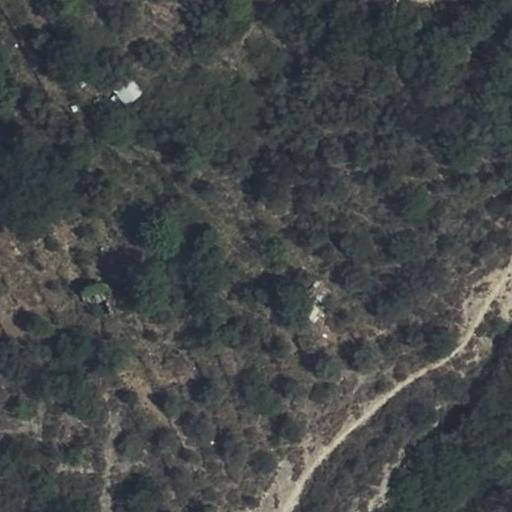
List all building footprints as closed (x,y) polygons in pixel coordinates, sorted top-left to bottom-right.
[(342,52),(323,68),(339,89),(359,73),(342,52)] [(132,79),(114,91),(125,106),(142,93),(132,79)] [(100,319),(112,313),(98,288),(86,294),(100,319)] [(308,324),(324,307),(309,291),(293,308),(308,324)] [(75,300),(89,325),(100,319),(86,294),(75,300)]
